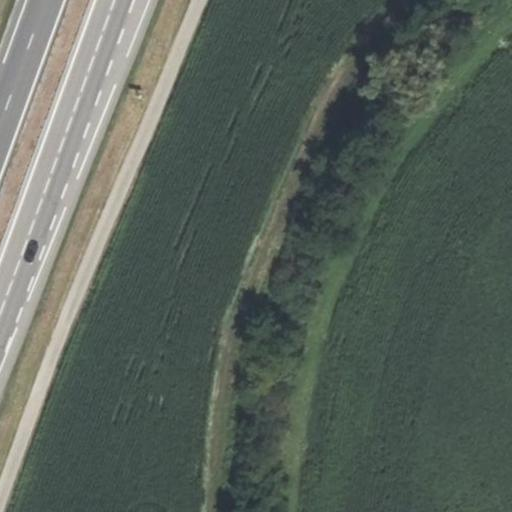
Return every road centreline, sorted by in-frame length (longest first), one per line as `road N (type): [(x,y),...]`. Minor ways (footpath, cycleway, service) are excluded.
road 1 (track): [(0,491),(200,0)]
road 2 (trunk): [(0,312),(115,0)]
road 3 (trunk): [(42,0),(0,117)]
